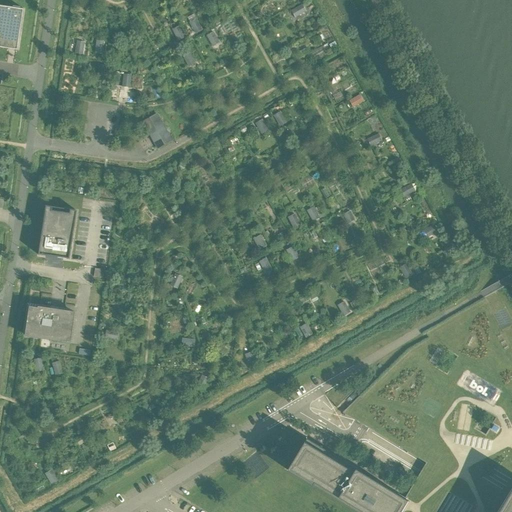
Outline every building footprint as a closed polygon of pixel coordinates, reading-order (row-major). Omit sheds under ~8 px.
[(0,47),(18,50),(24,9),(0,5),(0,47)] [(292,11),(295,17),(306,11),(302,5),(292,11)] [(190,23),(196,33),(202,30),(196,19),(190,23)] [(179,26),(173,29),(178,40),(184,37),(179,26)] [(219,43),(213,32),(207,36),(213,46),(219,43)] [(320,36),(313,40),(316,46),(323,42),(320,36)] [(75,53),(82,54),(84,42),(77,41),(75,53)] [(183,56),(189,66),(195,63),(189,52),(183,56)] [(98,77),(105,78),(106,66),(99,65),(98,77)] [(113,73),(111,86),(119,87),(121,74),(113,73)] [(124,74),(123,86),(130,87),(131,75),(124,74)] [(350,101),(353,107),(364,101),(360,95),(350,101)] [(274,115),(280,126),(286,122),(280,112),(274,115)] [(143,122),(158,149),(172,141),(157,114),(143,122)] [(256,123),(262,134),(268,130),(262,120),(256,123)] [(379,134),(368,139),(371,146),(382,140),(379,134)] [(401,190),(404,196),(415,190),(411,184),(401,190)] [(39,255),(46,256),(70,260),(77,211),(46,206),(39,255)] [(307,210),(313,221),(319,217),(313,207),(307,210)] [(350,211),(344,214),(348,223),(354,220),(350,211)] [(295,214),(288,217),(294,228),(300,225),(295,214)] [(434,225),(424,231),(427,237),(438,231),(434,225)] [(260,235),(254,239),(260,249),(266,246),(260,235)] [(293,247),(287,250),(293,261),(299,257),(293,247)] [(260,261),(265,272),(271,269),(266,258),(260,261)] [(412,273),(406,264),(400,267),(406,277),(412,273)] [(176,274),(171,285),(177,288),(182,277),(176,274)] [(344,302),(338,305),(344,316),(350,312),(344,302)] [(75,312),(50,308),(30,305),(25,336),(71,343),(75,312)] [(306,324),(300,327),(306,337),(312,334),(306,324)] [(180,338),(191,334),(189,328),(183,330),(178,332),(178,335),(180,338)] [(105,337),(117,340),(118,333),(107,330),(105,337)] [(245,354),(249,365),(256,363),(252,352),(245,354)] [(34,359),(36,371),(43,370),(41,358),(34,359)] [(53,363),(56,375),(63,373),(59,361),(53,363)] [(202,375),(197,386),(203,389),(209,378),(202,375)] [(402,511),(407,504),(409,501),(406,499),(407,499),(405,498),(377,480),(376,481),(307,438),(288,469),(287,470),(356,511),(402,511)] [(46,473),(51,484),(58,480),(52,470),(46,473)] [(511,511),(511,488),(497,511),(511,511)]
